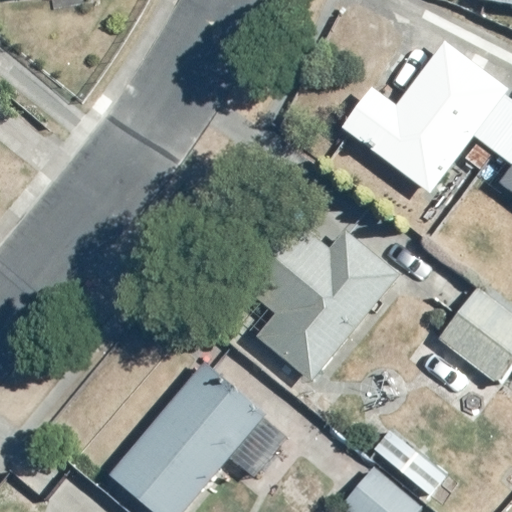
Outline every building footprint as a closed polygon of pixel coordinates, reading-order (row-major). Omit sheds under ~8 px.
[(372,86),(341,127),(429,193),(509,88),(445,40),(396,104),(372,86)] [(511,168),(500,184),(511,192),(511,168)] [(276,313),(256,337),(311,382),(400,274),(345,229),(329,247),(300,224),(246,289),(276,313)] [(511,304),(486,284),(442,341),(501,386),(507,378),(511,381),(511,304)] [(205,361),(107,474),(151,511),(181,511),(267,414),(205,361)] [(452,477),(387,425),(368,449),(433,501),(452,477)] [(426,511),(427,511),(381,474),(349,511),(426,511)]
